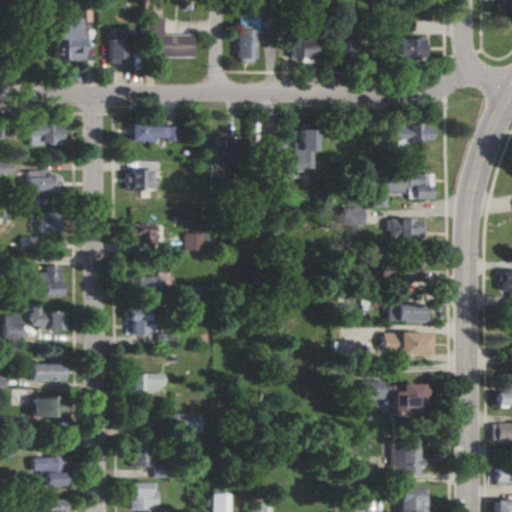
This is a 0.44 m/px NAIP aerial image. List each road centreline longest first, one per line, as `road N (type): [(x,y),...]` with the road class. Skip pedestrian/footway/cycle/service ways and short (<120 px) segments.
road 1 (residential): [(470,69),(426,94),(0,96)]
road 2 (trunk): [(511,100),(488,145),(468,233),(463,511)]
road 3 (residential): [(95,96),(96,511)]
